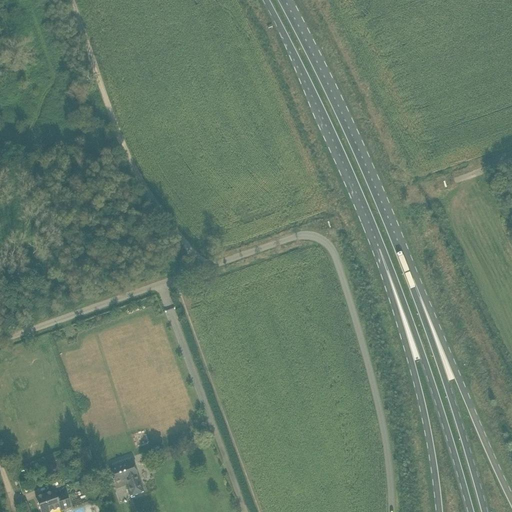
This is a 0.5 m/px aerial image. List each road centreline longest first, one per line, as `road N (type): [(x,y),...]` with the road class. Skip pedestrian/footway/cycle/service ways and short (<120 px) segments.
road 1 (unclassified): [(0,339),(303,233),(319,236),(335,258),(375,399),(390,511)]
road 2 (track): [(69,0),(142,191),(201,269)]
road 3 (primary): [(402,263),(281,0)]
road 4 (primary): [(382,247),(469,511)]
road 5 (primary): [(265,0),(382,247)]
road 6 (primary): [(382,247),(429,439),(438,511)]
road 7 (primary): [(483,511),(402,263)]
road 8 (primary): [(511,499),(402,263)]
